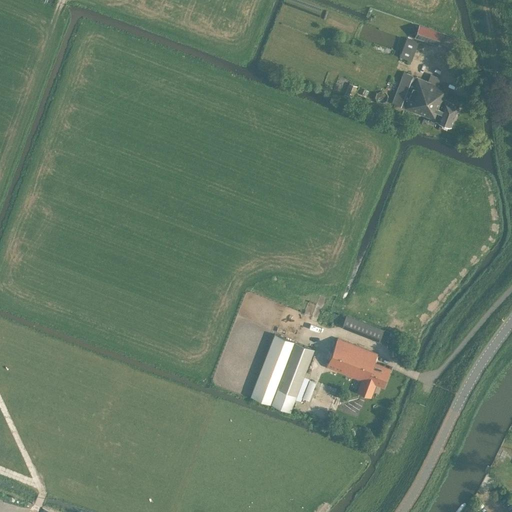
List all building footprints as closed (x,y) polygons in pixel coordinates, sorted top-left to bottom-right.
[(439,41),(442,33),(444,27),(421,19),(416,32),(439,41)] [(401,52),(413,56),(420,37),(408,33),(401,52)] [(429,76),(406,67),(394,98),(453,120),(460,100),(445,95),(449,85),(440,82),(441,80),(439,79),(441,72),(432,69),(429,76)] [(359,81),(351,78),(346,89),(355,92),(359,81)] [(382,337),(387,326),(348,310),(343,322),(382,337)] [(252,390),(292,406),(297,394),(302,396),(313,368),(308,366),(316,344),(276,328),(252,390)] [(340,333),(329,362),(364,375),(359,387),(373,393),(379,379),(385,382),(392,364),(377,358),(381,348),(340,333)] [(332,382),(319,381),(318,393),(341,395),(341,388),(332,387),(332,382)] [(50,500),(46,510),(52,511),(58,511),(61,504),(50,500)]
